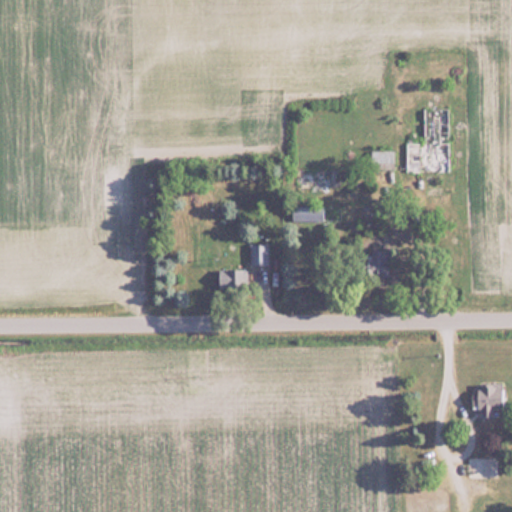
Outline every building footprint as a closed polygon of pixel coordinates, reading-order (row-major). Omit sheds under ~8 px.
[(423,106),(424,142),(405,142),(406,173),(438,172),(438,149),(450,149),(450,105),(423,106)] [(371,151),(371,170),(394,170),(394,150),(371,151)] [(342,221),(342,207),(293,207),(293,221),(342,221)] [(249,243),(249,264),(268,264),(268,243),(249,243)] [(367,275),(389,275),(389,250),(367,250),(367,275)] [(219,288),(246,288),(246,269),(219,269),(219,288)] [(495,416),(495,408),(504,408),(504,383),(477,383),(477,416),(495,416)] [(496,475),(496,458),(468,458),(468,475),(496,475)]
